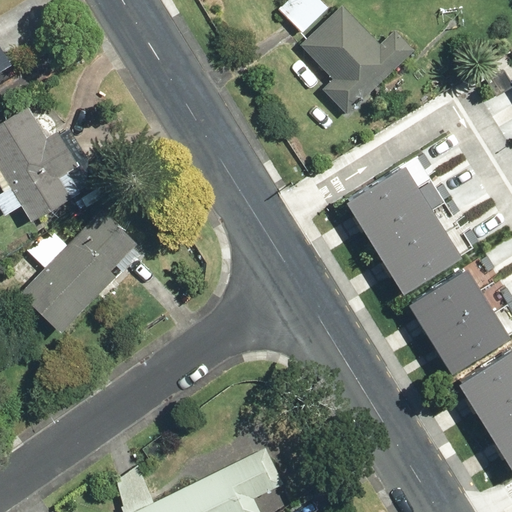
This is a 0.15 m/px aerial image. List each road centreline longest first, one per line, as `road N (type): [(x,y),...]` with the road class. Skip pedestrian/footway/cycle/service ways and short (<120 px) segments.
road 1 (residential): [(0,489),(299,285)]
road 2 (residential): [(262,222),(446,108),(470,120),(511,190)]
road 3 (tertiary): [(299,285),(436,511)]
road 4 (tertiary): [(124,0),(262,222)]
